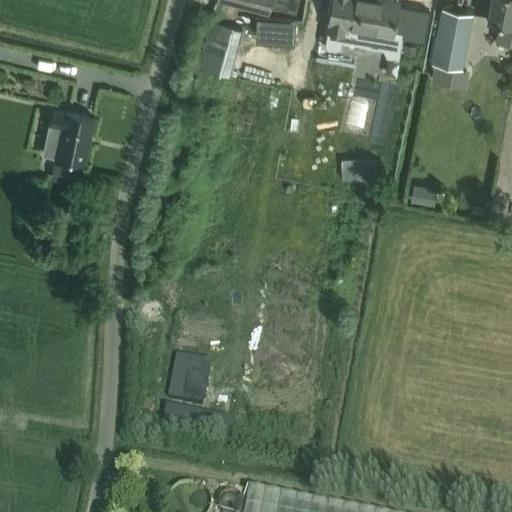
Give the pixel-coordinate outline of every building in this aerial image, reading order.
[(221,0),(238,4),(266,12),(269,0),(221,0)] [(331,0),(324,45),(326,45),(328,47),(335,48),(337,47),(339,47),(341,39),(382,47),(385,55),(397,57),(402,36),(420,40),(426,12),(396,6),(396,0),(331,0)] [(511,0),(489,0),(486,18),(498,21),(494,40),(511,43),(511,0)] [(462,66),(472,12),(440,6),(430,60),(462,66)] [(197,66),(216,71),(228,74),(241,26),(210,18),(197,66)] [(402,51),(412,53),(414,45),(404,43),(402,51)] [(357,108),(376,109),(377,64),(359,63),(357,108)] [(54,155),(83,162),(93,116),(64,109),(64,111),(52,109),(42,152),(54,155)] [(68,183),(72,167),(57,164),(53,180),(68,183)] [(365,511),(248,489),(243,511),(365,511)]
